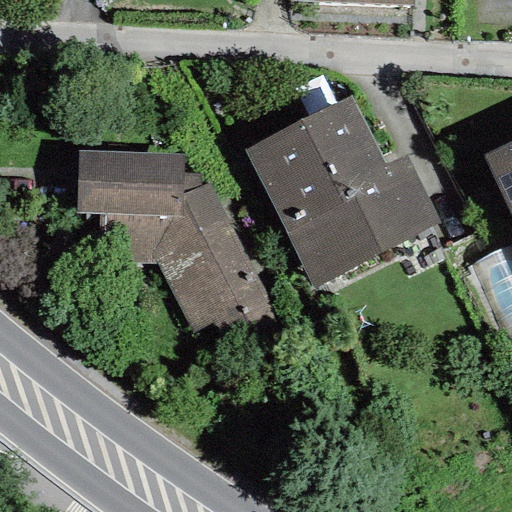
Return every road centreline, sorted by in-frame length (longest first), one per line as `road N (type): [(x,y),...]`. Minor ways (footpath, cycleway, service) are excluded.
road 1 (residential): [(511,65),(0,44)]
road 2 (secondary): [(184,511),(0,364)]
